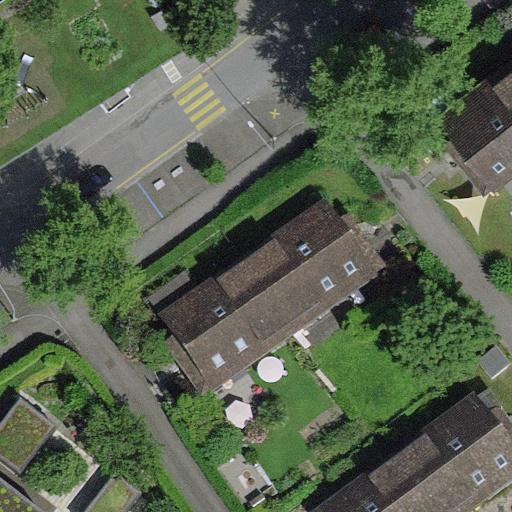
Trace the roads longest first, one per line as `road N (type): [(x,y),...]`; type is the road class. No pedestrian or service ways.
road 1 (residential): [(511,328),(286,32)]
road 2 (residential): [(27,218),(210,511)]
road 3 (residential): [(27,218),(286,32)]
